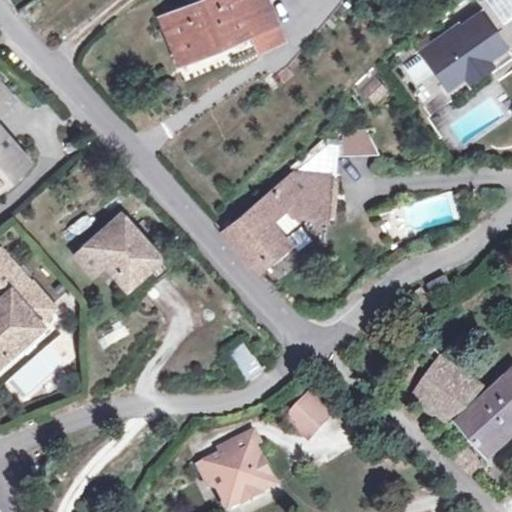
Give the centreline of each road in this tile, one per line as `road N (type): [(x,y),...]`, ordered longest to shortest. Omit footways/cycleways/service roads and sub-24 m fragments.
road 1 (residential): [(0,11),(311,349)]
road 2 (residential): [(311,349),(241,403),(81,421),(0,450)]
road 3 (residential): [(311,349),(402,279),(455,258),(511,221)]
road 4 (residential): [(388,418),(483,511)]
